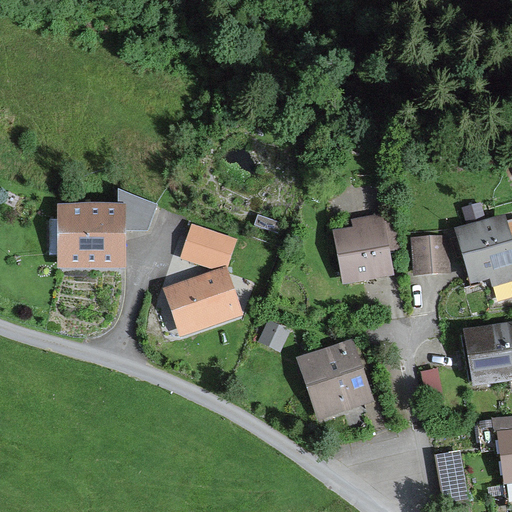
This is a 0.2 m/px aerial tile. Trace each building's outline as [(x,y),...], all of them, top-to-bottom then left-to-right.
[(50,221),(50,256),(66,256),(67,265),(119,264),(120,229),(148,230),(157,206),(119,192),(119,212),(66,212),(66,221),(50,221)] [(464,236),(451,240),(454,249),(467,245),(476,277),(511,266),(499,225),(464,236)] [(235,242),(191,227),(182,257),(225,272),(235,242)] [(378,232),(342,238),(349,278),(385,272),(378,232)] [(446,240),(413,243),(415,272),(448,270),(446,240)] [(221,276),(172,293),(186,331),(234,314),(221,276)] [(474,351),(479,381),(511,375),(511,329),(462,338),(464,352),(474,351)] [(346,354),(310,366),(325,408),(361,396),(346,354)] [(436,372),(424,374),(430,402),(442,400),(436,372)] [(511,490),(511,418),(479,423),(482,443),(505,440),(511,490)]
